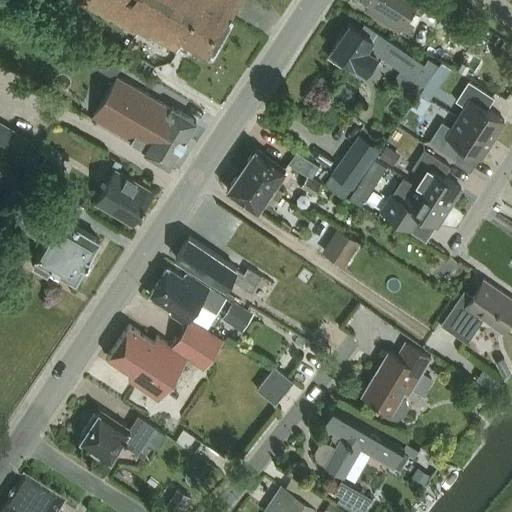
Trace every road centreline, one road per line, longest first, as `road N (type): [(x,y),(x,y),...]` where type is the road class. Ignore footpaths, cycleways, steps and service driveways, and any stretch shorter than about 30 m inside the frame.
road 1 (secondary): [(22,443),(199,177)]
road 2 (unclassified): [(457,360),(199,177)]
road 3 (secondary): [(199,177),(317,0)]
road 4 (residential): [(224,511),(352,344)]
road 5 (residential): [(136,511),(22,443)]
